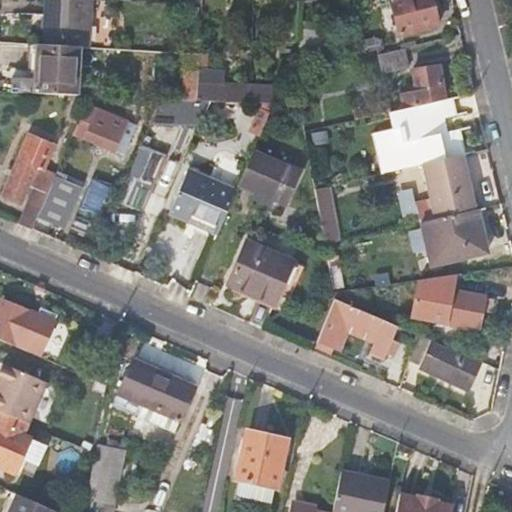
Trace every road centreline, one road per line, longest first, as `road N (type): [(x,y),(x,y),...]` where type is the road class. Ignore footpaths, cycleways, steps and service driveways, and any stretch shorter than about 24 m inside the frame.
road 1 (residential): [(0,242),(511,461)]
road 2 (residential): [(479,0),(511,132)]
